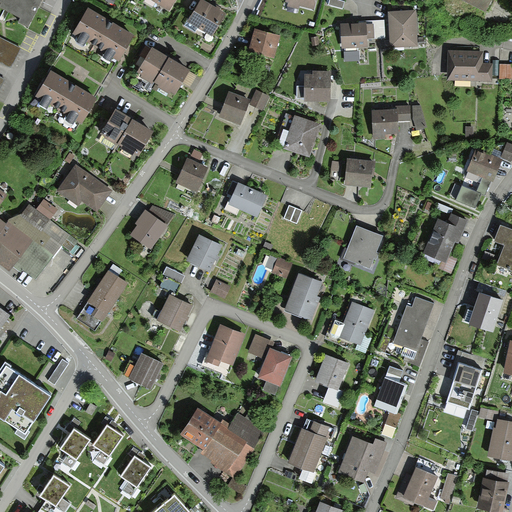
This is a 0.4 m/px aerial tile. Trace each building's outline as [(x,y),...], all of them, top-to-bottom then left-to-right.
[(0,0),(0,9),(18,18),(15,23),(26,28),(39,0),(0,0)] [(338,0),(326,0),(325,4),(341,8),(343,1),(338,0)] [(490,0),(463,0),(485,11),(490,0)] [(188,19),(209,31),(219,14),(198,1),(188,19)] [(70,34),(92,46),(107,22),(85,9),(70,34)] [(389,48),(417,46),(415,11),(387,13),(389,48)] [(366,21),(366,24),(366,26),(374,25),(375,40),(385,40),(384,20),(366,21)] [(107,22),(92,46),(114,60),(129,35),(107,22)] [(342,25),(343,50),(368,48),(368,40),(375,40),(374,25),(366,26),(366,24),(342,25)] [(246,49),(270,56),(275,36),(251,29),(246,49)] [(18,47),(0,38),(0,62),(8,67),(18,47)] [(183,69),(147,48),(134,71),(169,92),(183,69)] [(359,52),(344,53),(344,62),(360,62),(359,52)] [(447,82),(492,82),(492,65),(484,64),(484,52),(448,52),(447,82)] [(511,79),(511,64),(500,65),(500,79),(511,79)] [(296,96),(330,97),(331,67),(312,67),(312,70),(305,70),(305,83),(296,82),(296,96)] [(188,72),(182,82),(188,86),(195,76),(188,72)] [(32,98),(54,111),(69,86),(47,73),(32,98)] [(69,86),(54,111),(76,124),(91,99),(69,86)] [(249,105),(260,109),(265,95),(254,91),(249,105)] [(218,117),(236,124),(245,100),(227,94),(218,117)] [(398,106),(372,107),(373,131),(399,131),(398,118),(410,118),(410,103),(397,103),(398,106)] [(427,125),(421,103),(413,104),(414,117),(416,128),(427,125)] [(135,154),(148,132),(112,111),(99,133),(135,154)] [(309,154),(321,122),(295,112),(294,115),(288,113),(283,126),(289,128),(283,145),(309,154)] [(501,155),(511,160),(511,158),(511,141),(508,139),(501,155)] [(492,180),(493,180),(502,157),(476,146),(467,168),(484,176),(492,180)] [(194,148),(192,155),(203,159),(205,152),(194,148)] [(372,175),(374,175),(376,158),(347,155),(345,181),(371,184),(372,175)] [(175,179),(193,189),(204,168),(186,159),(175,179)] [(339,160),(332,159),(331,169),(338,170),(339,160)] [(94,208),(106,191),(73,167),(57,189),(75,201),(78,197),(94,208)] [(492,180),(484,176),(477,190),(463,184),(456,198),(475,206),(482,192),(485,194),(492,180)] [(227,202),(254,214),(262,195),(230,182),(224,194),(229,196),(227,202)] [(41,208),(48,213),(51,208),(44,204),(41,208)] [(282,219),(294,224),(299,211),(287,206),(282,219)] [(0,262),(5,266),(11,259),(33,276),(64,237),(27,207),(8,230),(0,223),(0,262)] [(143,211),(128,234),(147,247),(162,224),(143,211)] [(438,216),(424,250),(447,259),(454,240),(459,241),(468,219),(451,213),(448,220),(438,216)] [(511,270),(511,228),(500,223),(493,239),(504,243),(495,263),(511,270)] [(380,234),(353,224),(341,257),(369,267),(380,234)] [(72,251),(81,240),(72,234),(64,245),(72,251)] [(217,246),(196,236),(185,260),(205,270),(217,246)] [(272,270),(283,276),(289,265),(278,259),(272,270)] [(178,282),(181,275),(165,266),(161,274),(178,282)] [(93,329),(122,283),(104,272),(74,318),(93,329)] [(319,284),(296,275),(284,307),(308,316),(319,284)] [(223,296),(227,286),(214,282),(210,291),(223,296)] [(491,330),(502,300),(480,292),(469,322),(491,330)] [(157,319),(175,329),(186,306),(168,297),(157,319)] [(418,338),(431,303),(414,297),(410,307),(405,305),(391,342),(412,350),(409,358),(403,356),(401,360),(417,366),(426,341),(418,338)] [(357,342),(370,311),(351,303),(338,335),(357,342)] [(0,325),(10,312),(0,304),(0,325)] [(241,334),(218,326),(205,360),(215,364),(217,359),(229,364),(241,334)] [(268,343),(253,336),(246,350),(261,357),(268,343)] [(511,342),(509,341),(503,371),(511,372),(511,342)] [(287,358),(268,351),(258,376),(266,379),(262,389),(273,394),(287,358)] [(103,358),(109,361),(112,354),(107,352),(103,358)] [(157,365),(139,355),(128,376),(147,386),(157,365)] [(334,388),(344,363),(324,355),(314,380),(334,388)] [(71,364),(65,360),(50,381),(56,385),(71,364)] [(482,367),(460,360),(447,400),(468,407),(482,367)] [(49,395),(5,366),(0,373),(0,417),(25,433),(49,395)] [(399,371),(386,366),(371,404),(388,411),(383,423),(394,427),(399,415),(390,411),(401,384),(395,382),(399,371)] [(93,415),(98,405),(92,402),(87,412),(93,415)] [(497,409),(481,406),(479,414),(496,418),(497,409)] [(479,410),(472,408),(466,427),(472,429),(479,410)] [(199,453),(232,474),(260,431),(235,414),(224,432),(191,410),(177,432),(202,448),(199,453)] [(487,453),(511,458),(511,456),(511,418),(497,415),(495,424),(494,424),(487,453)] [(287,460),(310,470),(327,428),(312,422),(307,434),(300,431),(287,460)] [(123,437),(108,426),(94,446),(100,450),(93,459),(102,466),(123,437)] [(89,440),(73,430),(60,449),(67,453),(61,462),(69,468),(89,440)] [(370,446),(351,438),(337,471),(360,480),(365,469),(372,472),(384,442),(373,438),(370,446)] [(129,495),(151,467),(138,457),(123,476),(129,480),(122,489),(129,495)] [(429,494),(438,473),(415,463),(411,473),(406,471),(395,496),(413,504),(415,499),(434,507),(438,498),(429,494)] [(480,507),(498,511),(505,474),(487,470),(480,507)] [(458,475),(448,472),(440,497),(446,499),(445,501),(449,502),(458,475)] [(71,484),(55,473),(41,494),(64,510),(70,502),(62,497),(71,484)] [(194,511),(179,494),(158,511),(194,511)] [(339,511),(340,510),(318,503),(314,511),(339,511)]
